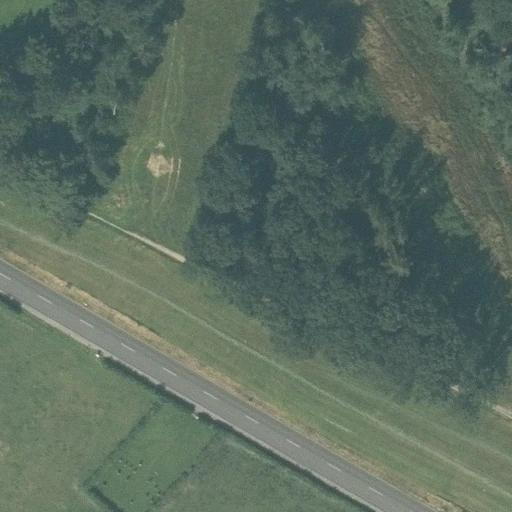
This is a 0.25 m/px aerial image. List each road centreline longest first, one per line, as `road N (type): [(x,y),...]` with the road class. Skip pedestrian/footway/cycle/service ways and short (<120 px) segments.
road 1 (secondary): [(0,273),(412,511)]
road 2 (track): [(170,0),(172,46),(127,175),(145,235)]
